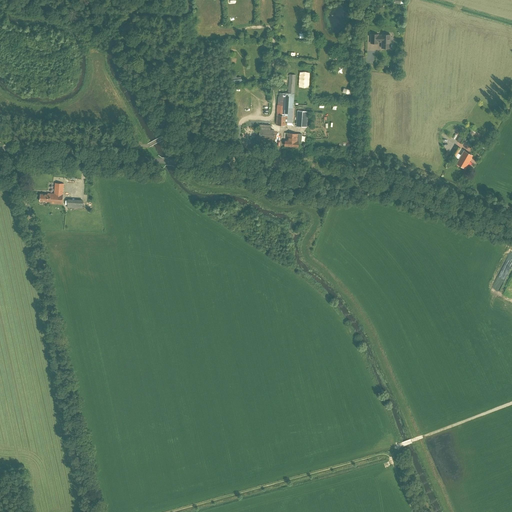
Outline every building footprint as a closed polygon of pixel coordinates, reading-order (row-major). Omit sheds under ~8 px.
[(382,35),(379,35),(379,34),(371,34),(370,44),(378,44),(378,43),(382,43),(381,48),(390,49),(390,43),(392,43),(392,42),(392,41),(392,40),(390,38),(390,35),(382,34),(382,35)] [(294,95),(295,75),(289,74),(288,93),(285,93),(280,93),(279,96),(278,96),(277,115),(276,115),(276,118),(276,121),(277,121),(276,125),(286,126),(286,123),(293,123),(294,111),(295,95),(294,95)] [(306,127),(307,112),(297,111),(296,126),(306,127)] [(273,144),(274,130),(271,130),(271,125),(259,124),(259,144),(272,145),(272,144),(273,144)] [(463,144),(468,136),(462,132),(457,141),(463,144)] [(297,142),(298,134),(287,133),(287,141),(285,141),(285,146),(298,147),(299,142),(297,142)] [(461,155),(458,153),(461,148),(458,147),(456,146),(451,154),(453,156),(455,157),(459,159),(456,163),(465,169),(473,156),(464,150),(461,155)] [(62,204),(64,184),(55,183),(54,194),(48,193),(48,195),(40,194),(40,201),(46,202),(46,203),(62,204)] [(83,209),(83,200),(68,199),(67,208),(83,209)]
